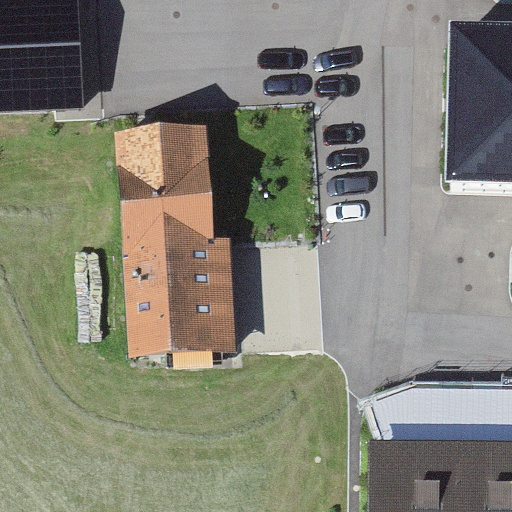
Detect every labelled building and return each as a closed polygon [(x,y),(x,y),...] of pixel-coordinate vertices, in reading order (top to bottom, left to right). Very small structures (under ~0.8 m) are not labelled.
[(81,4),(0,8),(0,131),(88,127),(81,4)] [(511,53),(456,53),(452,205),(511,205),(511,53)] [(133,257),(223,250),(215,138),(124,145),(133,257)] [(133,257),(127,257),(135,367),(241,359),(233,249),(223,250),(133,257)] [(511,447),(511,395),(382,396),(382,448),(511,447)] [(511,511),(511,451),(383,453),(383,511),(511,511)]
